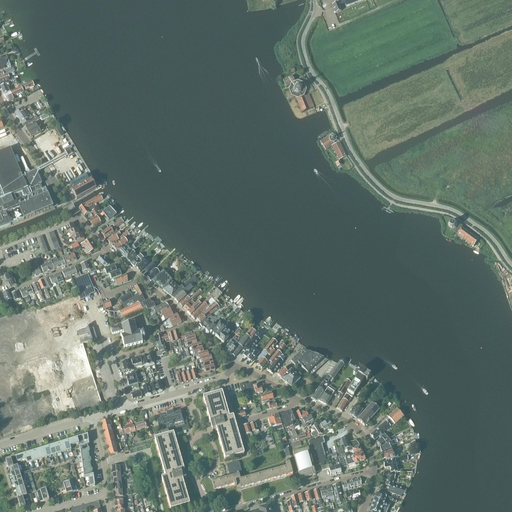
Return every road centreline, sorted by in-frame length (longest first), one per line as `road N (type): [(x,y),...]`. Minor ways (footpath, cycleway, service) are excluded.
road 1 (tertiary): [(232,366),(107,249)]
road 2 (residential): [(375,469),(219,511)]
road 3 (tertiary): [(77,216),(0,99)]
